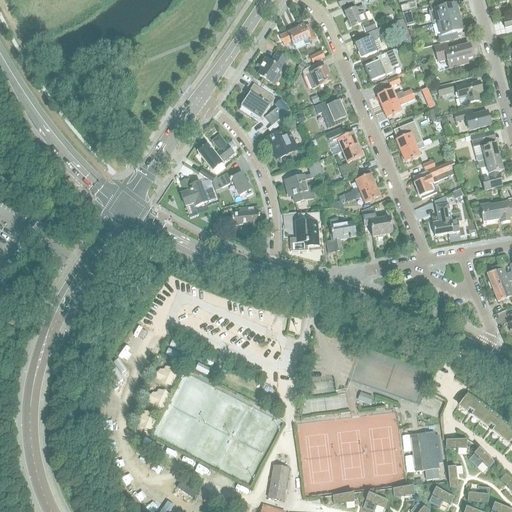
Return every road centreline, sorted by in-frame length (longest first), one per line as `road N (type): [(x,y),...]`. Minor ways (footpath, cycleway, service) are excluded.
road 1 (residential): [(425,259),(329,28),(301,0)]
road 2 (residential): [(51,511),(35,478),(30,401),(48,333),(88,261)]
road 3 (tertiary): [(125,210),(59,144),(0,51)]
road 4 (residential): [(269,275),(274,227),(264,179),(229,124),(197,103)]
road 5 (tertiary): [(269,275),(125,210)]
road 6 (tertiary): [(483,351),(345,294)]
road 7 (tertiary): [(125,210),(197,103)]
road 8 (tertiary): [(197,103),(266,0)]
